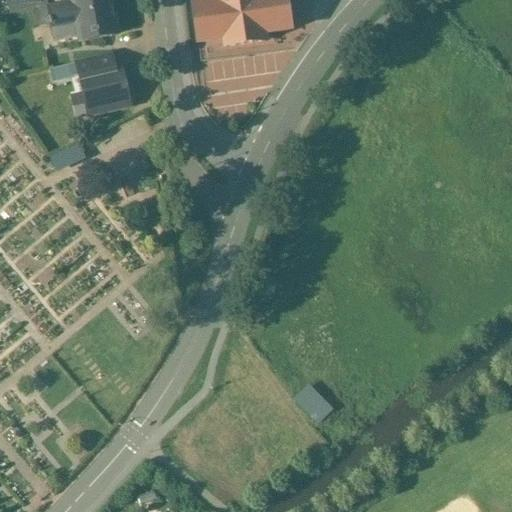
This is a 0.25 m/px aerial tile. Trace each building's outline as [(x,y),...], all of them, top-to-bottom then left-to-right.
[(108,0),(76,0),(71,1),(74,15),(79,41),(79,43),(115,35),(108,0)] [(193,0),(194,7),(192,7),(192,8),(192,10),(193,10),(197,42),(197,44),(199,44),(224,40),(225,47),(224,47),(225,49),(226,48),(227,48),(262,43),(264,43),(264,41),(263,41),(263,35),(287,32),(289,32),(289,30),(284,0),(193,0)] [(74,15),(47,22),(52,47),(79,41),(74,15)] [(111,56),(88,61),(91,75),(114,69),(111,56)] [(114,69),(91,75),(88,61),(76,64),(88,115),(128,106),(119,68),(114,69)] [(78,140),(48,153),(55,170),(85,157),(78,140)] [(333,411),(308,385),(299,394),(292,400),(317,426),(333,411)]
